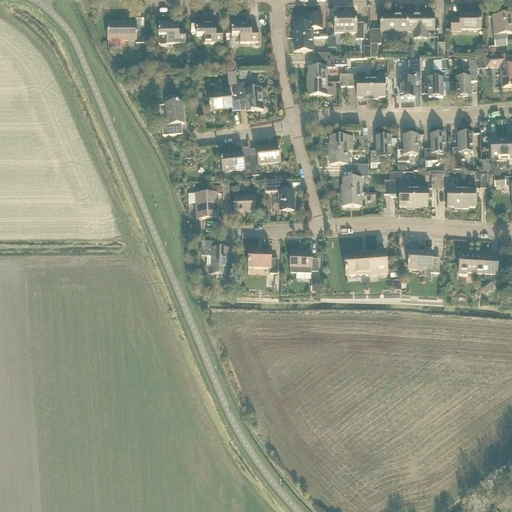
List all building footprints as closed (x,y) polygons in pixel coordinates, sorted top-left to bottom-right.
[(460,31),(480,31),(480,16),(459,16),(459,22),(451,22),(451,34),(460,33),(460,31)] [(355,42),(363,41),(363,25),(355,26),(355,17),(334,18),(335,36),(355,36),(355,42)] [(407,33),(407,17),(380,17),(380,34),(407,33)] [(407,33),(413,33),(413,41),(427,41),(427,33),(433,33),(433,17),(407,17),(407,33)] [(506,36),(511,35),(511,34),(510,17),(491,19),(494,43),(506,42),(506,36)] [(307,18),(307,26),(294,26),(294,33),(292,33),(292,40),(312,40),(312,31),(322,31),(322,18),(307,18)] [(159,24),(159,38),(159,46),(160,46),(161,47),(165,47),(167,46),(185,46),(185,32),(178,32),(178,24),(159,24)] [(205,45),(223,45),(223,32),(216,32),(216,24),(196,24),(196,38),(205,38),(205,45)] [(240,45),(259,45),(258,31),(252,32),(251,24),(232,24),(232,36),(240,36),(240,45)] [(136,45),(144,45),(144,31),(136,31),(136,25),(108,25),(108,42),(136,42),(136,45)] [(313,54),(312,40),(292,40),(292,47),(294,47),(294,54),(313,54)] [(511,67),(510,68),(509,59),(485,61),(485,70),(499,69),(501,90),(511,89),(511,67)] [(377,76),(377,81),(370,81),(371,101),(377,101),(377,100),(385,100),(384,81),(387,81),(387,82),(393,82),(393,61),(377,61),(377,66),(387,65),(387,76),(377,76)] [(448,85),(448,73),(448,61),(441,61),(441,73),(434,73),(434,80),(428,80),(428,100),(442,100),(441,85),(448,85)] [(469,61),(469,72),(464,72),(464,79),(456,80),(457,99),(469,99),(469,84),(476,84),(476,61),(469,61)] [(307,85),(327,85),(326,71),(309,71),(309,78),(307,78),(307,85)] [(420,73),(408,74),(393,74),(393,81),(400,81),(400,101),(413,100),(413,86),(420,85),(420,73)] [(371,101),(370,81),(365,81),(365,76),(357,76),(357,100),(364,100),(364,101),(371,101)] [(130,90),(136,88),(132,79),(126,81),(130,90)] [(244,85),(236,86),(238,102),(239,102),(240,113),(247,112),(247,114),(263,112),(261,91),(245,93),(244,85)] [(327,91),(327,85),(307,85),(307,92),(309,92),(309,98),(333,98),(332,91),(327,91)] [(238,102),(236,86),(229,87),(230,95),(209,97),(210,112),(232,110),(231,103),(238,102)] [(166,106),(168,126),(161,127),(162,138),(182,137),(181,126),(184,126),(181,104),(177,105),(177,100),(174,98),(168,99),(166,101),(166,106)] [(452,151),(452,162),(452,173),(462,172),(461,162),(464,162),(463,155),(472,154),(471,135),(458,136),(458,151),(452,151)] [(409,157),(417,156),(416,137),(403,138),(403,152),(397,153),(397,164),(409,164),(409,157)] [(436,156),(444,156),(444,137),(431,137),(431,151),(424,152),(424,163),(436,163),(436,156)] [(370,165),(371,171),(377,171),(377,165),(382,165),(382,158),(390,157),(389,138),(376,139),(376,153),(370,154),(370,165)] [(353,139),(348,139),(330,139),(330,146),(328,146),(328,153),(348,153),(353,153),(353,139)] [(362,139),(362,140),(359,140),(359,153),(368,153),(368,139),(362,139)] [(491,162),(511,161),(511,139),(490,141),(491,162)] [(259,177),(259,174),(258,166),(280,164),(278,148),(257,150),(257,157),(250,158),(250,162),(252,178),(259,177)] [(348,167),(348,153),(328,153),(328,160),(330,160),(329,167),(348,167)] [(252,178),(250,162),(243,162),(242,155),(221,157),(223,173),(244,171),(244,179),(252,178)] [(398,173),(406,173),(406,165),(398,165),(398,173)] [(389,183),(399,183),(399,173),(389,173),(389,183)] [(443,190),(443,179),(449,179),(449,173),(437,173),(437,177),(437,190),(443,190)] [(476,182),(480,182),(480,191),(486,191),(486,173),(476,173),(476,182)] [(404,183),(416,183),(416,174),(404,174),(404,183)] [(505,189),(505,179),(494,180),(494,189),(505,189)] [(341,195),(361,195),(361,181),(343,181),(343,188),(341,188),(341,195)] [(264,183),(265,194),(278,193),(279,214),(294,213),(293,193),(285,193),(284,182),(264,183)] [(475,209),(475,190),(475,185),(467,185),(467,190),(461,190),(460,211),(468,211),(468,209),(475,209)] [(413,210),(413,190),(399,190),(399,209),(405,209),(405,210),(413,210)] [(427,190),(413,190),(413,210),(420,211),(420,209),(427,209),(427,190)] [(460,211),(461,190),(447,190),(447,209),(454,209),(454,211),(460,211)] [(196,221),(217,221),(216,195),(195,196),(196,221)] [(361,209),(361,195),(341,195),(341,202),(343,202),(343,209),(361,209)] [(233,215),(255,214),(254,197),(232,198),(233,215)] [(206,267),(211,267),(211,276),(227,277),(228,251),(218,251),(218,245),(205,244),(205,259),(207,259),(206,267)] [(278,277),(278,262),(271,261),(271,253),(249,252),(248,269),(271,270),(270,276),(278,277)] [(289,269),(290,269),(290,275),(311,276),(311,274),(317,275),(318,262),(311,261),(312,255),(291,253),(289,269)] [(368,278),(386,277),(385,253),(358,255),(359,257),(345,258),(347,278),(368,276),(368,278)] [(438,277),(439,263),(432,262),(433,255),(410,253),(408,271),(430,273),(430,276),(438,277)] [(459,275),(459,276),(460,277),(466,277),(467,276),(467,275),(497,277),(498,259),(460,257),(459,275)] [(484,293),(491,287),(489,284),(482,290),(484,293)]
